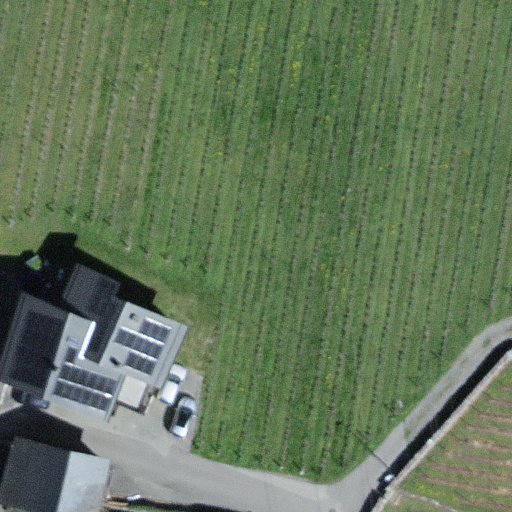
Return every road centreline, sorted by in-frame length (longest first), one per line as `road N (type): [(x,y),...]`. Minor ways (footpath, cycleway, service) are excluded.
road 1 (residential): [(0,422),(65,431),(185,475),(329,511)]
road 2 (track): [(343,511),(493,335),(511,328)]
